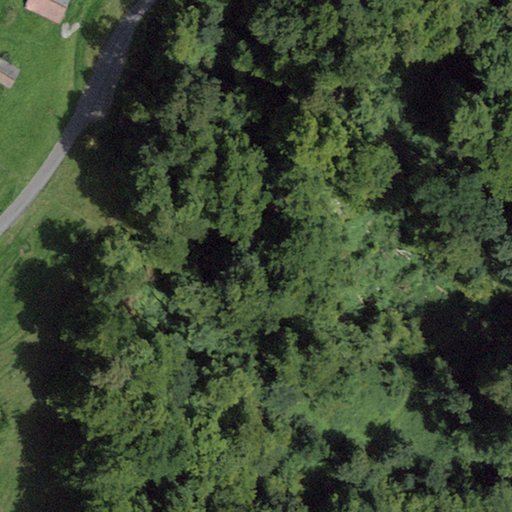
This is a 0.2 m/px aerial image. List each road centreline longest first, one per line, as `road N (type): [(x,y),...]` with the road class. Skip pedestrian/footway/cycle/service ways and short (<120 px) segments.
road 1 (unclassified): [(12,214),(79,121),(145,0)]
road 2 (track): [(79,121),(80,31),(96,5)]
